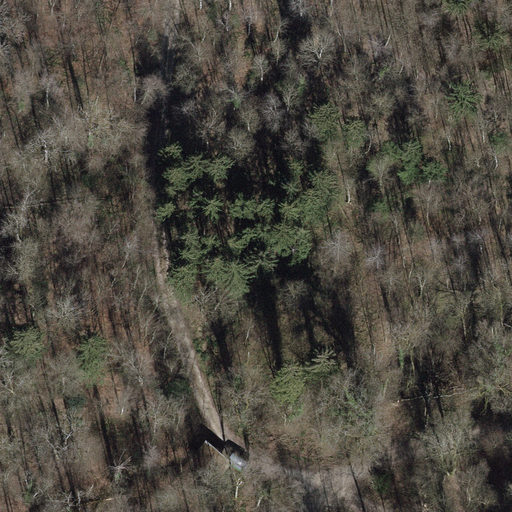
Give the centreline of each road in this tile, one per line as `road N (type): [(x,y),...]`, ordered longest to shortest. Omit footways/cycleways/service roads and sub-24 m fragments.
road 1 (track): [(327,491),(233,444),(186,354),(160,233),(172,0)]
road 2 (track): [(511,180),(467,183),(274,107),(165,94)]
road 3 (track): [(327,491),(401,450),(511,435)]
